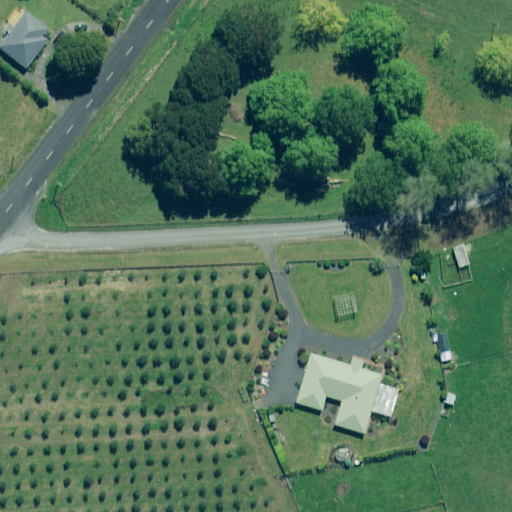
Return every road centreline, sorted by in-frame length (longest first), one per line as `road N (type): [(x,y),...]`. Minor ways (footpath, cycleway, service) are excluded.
road 1 (unclassified): [(0,224),(25,241),(401,221),(511,183)]
road 2 (tertiary): [(168,0),(0,222)]
